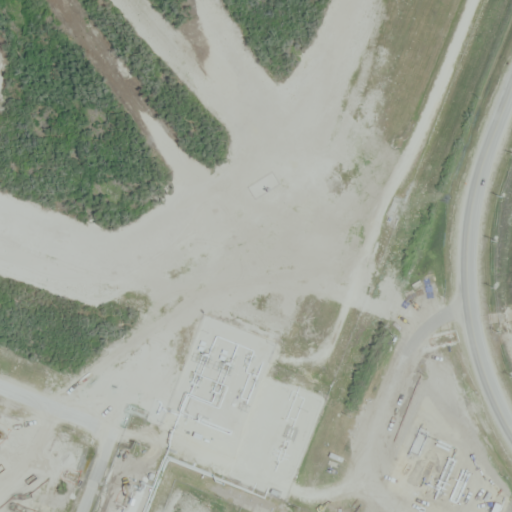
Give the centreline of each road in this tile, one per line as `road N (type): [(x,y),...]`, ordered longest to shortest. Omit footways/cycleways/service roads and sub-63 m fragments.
road 1 (tertiary): [(511,84),(481,174),(464,262),(468,333),(511,435)]
road 2 (residential): [(0,384),(111,430)]
